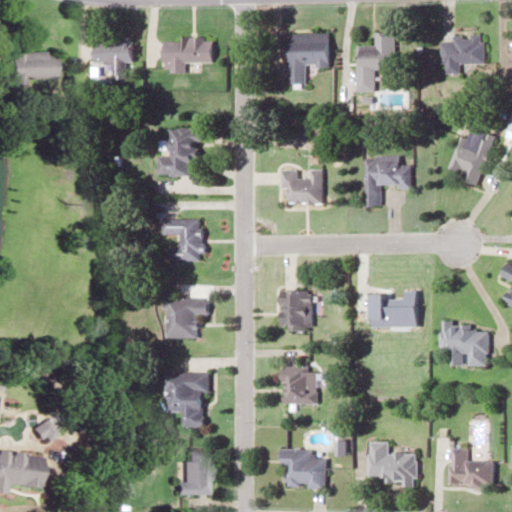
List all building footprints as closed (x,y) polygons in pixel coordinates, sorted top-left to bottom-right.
[(327,65),(327,32),(288,32),(288,82),(306,82),(306,65),(327,65)] [(355,90),(374,90),(374,67),(393,67),(392,32),(372,32),(372,44),(355,44),(355,90)] [(459,63),(484,63),(483,33),(450,33),(450,39),(439,39),(440,72),(459,72),(459,63)] [(163,71),(185,71),(186,60),(211,61),(212,36),(163,36),(163,71)] [(129,38),(92,39),(93,64),(111,63),(111,77),(131,76),(129,38)] [(5,47),(5,79),(52,79),(52,47),(5,47)] [(460,134),(449,165),(466,170),(463,179),(477,184),(495,134),(471,126),(467,137),(460,134)] [(170,128),(169,138),(158,137),(157,173),(195,174),(197,129),(170,128)] [(365,155),(366,205),(381,205),(381,185),(411,185),(411,163),(401,163),(401,155),(365,155)] [(323,168),(309,168),(309,175),(299,175),(299,168),(283,168),(283,202),(323,202),(323,168)] [(202,216),(160,217),(161,233),(178,233),(179,247),(169,247),(169,259),(203,258),(202,216)] [(511,261),(506,259),(500,274),(511,279),(503,301),(511,304),(511,261)] [(278,327),(312,327),(312,288),(278,288),(278,327)] [(195,336),(195,313),(207,313),(207,296),(164,296),(164,336),(195,336)] [(441,351),(451,351),(451,363),(488,364),(489,324),(441,323),(441,351)] [(202,391),(208,391),(207,370),(164,371),(164,409),(181,409),(181,425),(202,425),(202,391)] [(316,403),(316,371),(282,371),(282,403),(316,403)] [(369,475),(386,474),(386,481),(402,481),(402,485),(418,485),(417,449),(389,450),(389,439),(368,440),(369,475)] [(494,459),(469,458),(469,448),(451,447),(450,484),(493,485),(494,459)] [(326,485),(325,456),(314,456),(314,449),(280,450),(280,465),(286,465),(287,486),(326,485)] [(0,490),(0,486),(31,488),(34,453),(0,450),(0,490)] [(179,483),(170,483),(170,493),(203,493),(204,450),(179,450),(179,483)]
